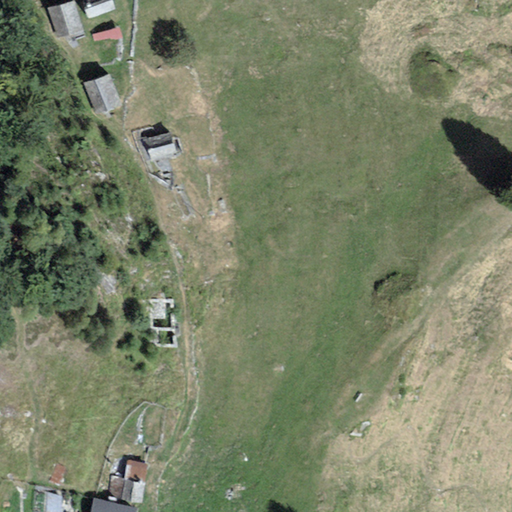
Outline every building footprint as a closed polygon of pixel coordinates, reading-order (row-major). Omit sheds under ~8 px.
[(75,0),(64,0),(50,4),(62,45),(86,38),(75,0)] [(112,0),(80,0),(87,19),(116,9),(112,0)] [(111,72),(82,83),(94,117),(124,105),(111,72)] [(170,130),(141,140),(149,165),(179,155),(170,130)] [(127,459),(125,477),(144,479),(146,462),(127,459)] [(109,496),(144,501),(147,480),(144,479),(125,477),(112,475),(109,496)] [(136,511),(138,507),(93,497),(89,511),(136,511)]
